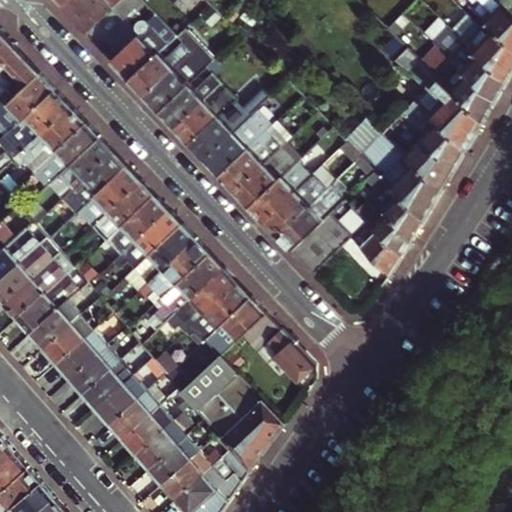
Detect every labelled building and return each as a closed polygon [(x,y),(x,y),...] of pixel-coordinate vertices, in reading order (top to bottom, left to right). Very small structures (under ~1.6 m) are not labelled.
[(55,0),(64,8),(72,0),(55,0)] [(72,0),(64,8),(75,20),(95,0),(72,0)] [(95,0),(75,20),(87,33),(121,0),(95,0)] [(124,0),(115,10),(126,21),(146,1),(145,0),(124,0)] [(511,53),(511,13),(503,4),(498,0),(474,0),(471,4),(496,28),(491,33),(511,53)] [(511,0),(504,0),(503,4),(511,13),(511,0)] [(509,80),(511,74),(511,53),(491,33),(465,9),(456,18),(452,15),(447,21),(450,24),(509,80)] [(131,79),(160,51),(177,34),(162,18),(156,24),(145,35),(115,62),(131,79)] [(145,35),(156,24),(153,21),(150,20),(146,20),(141,24),(141,28),(142,32),(145,35)] [(497,99),(509,80),(450,24),(436,40),(455,59),(497,99)] [(29,85),(42,72),(0,27),(0,68),(2,71),(9,64),(20,76),(29,85)] [(386,46),(399,59),(410,47),(397,35),(386,46)] [(131,79),(147,95),(175,67),(181,62),(188,55),(193,50),(184,41),(167,58),(160,51),(131,79)] [(469,148),(486,119),(441,76),(410,47),(399,59),(429,88),(419,98),(423,102),(469,148)] [(161,110),(190,83),(208,66),(193,50),(188,55),(193,60),(186,67),(180,73),(175,67),(147,95),(161,110)] [(181,62),(186,67),(193,60),(188,55),(181,62)] [(486,119),(497,99),(455,59),(441,76),(486,119)] [(0,118),(12,132),(58,88),(42,72),(29,85),(17,96),(12,101),(6,106),(0,98),(0,118)] [(161,110),(176,126),(223,82),(215,73),(197,90),(190,83),(161,110)] [(8,87),(17,96),(29,85),(20,76),(13,82),(8,87)] [(176,126),(191,142),(238,97),(223,82),(176,126)] [(12,101),(17,96),(8,87),(3,92),(12,101)] [(40,128),(44,132),(73,105),(58,88),(12,132),(7,136),(0,143),(0,146),(9,156),(13,153),(40,128)] [(0,98),(6,106),(12,101),(3,92),(0,94),(0,98)] [(191,142),(207,158),(253,114),(238,97),(191,142)] [(411,105),(415,110),(423,102),(419,98),(411,105)] [(457,168),(469,148),(423,102),(415,110),(411,105),(403,113),(408,117),(412,122),(419,128),(426,136),(457,168)] [(41,166),(49,159),(89,121),(73,105),(44,132),(21,154),(36,170),(41,166)] [(399,118),(403,122),(408,117),(403,113),(399,118)] [(207,158),(222,174),(268,130),(268,129),(253,114),(207,158)] [(445,189),(457,168),(426,136),(419,128),(412,122),(408,117),(403,122),(399,118),(386,131),(445,189)] [(0,128),(7,136),(12,132),(0,118),(0,128)] [(428,219),(445,189),(386,131),(375,120),(363,131),(374,141),(404,171),(392,183),(428,219)] [(51,176),(55,181),(102,136),(89,121),(49,159),(58,169),(51,176)] [(17,158),(21,154),(44,132),(40,128),(13,153),(17,158)] [(222,174),(237,190),(283,145),(268,130),(222,174)] [(52,184),(64,198),(115,149),(102,136),(55,181),(52,184)] [(303,157),(304,156),(288,139),(283,145),(298,161),(303,157)] [(355,164),(364,155),(362,153),(350,141),(341,149),(355,164)] [(392,183),(404,171),(374,141),(362,153),(364,155),(378,170),(387,178),(392,183)] [(237,190),(252,206),(296,164),(298,161),(283,145),(237,190)] [(78,213),(82,210),(130,164),(115,149),(64,198),(78,213)] [(310,164),(317,172),(330,160),(322,152),(310,164)] [(303,171),(310,164),(303,157),(298,161),(296,164),(303,171)] [(51,176),(58,169),(49,159),(41,166),(51,176)] [(82,210),(95,225),(144,179),(130,164),(82,210)] [(252,206),(266,220),(310,179),(317,172),(310,164),(303,171),(296,164),(252,206)] [(0,179),(12,193),(21,185),(6,168),(0,173),(0,179)] [(417,237),(428,219),(392,183),(387,178),(372,192),(417,237)] [(108,241),(112,237),(157,194),(144,179),(95,225),(108,241)] [(266,220),(280,235),(328,189),(321,182),(317,186),(310,179),(266,220)] [(280,235),(294,250),(349,197),(334,183),(328,189),(280,235)] [(406,254),(417,237),(372,192),(364,183),(349,197),(406,254)] [(26,209),(35,200),(22,185),(21,185),(12,193),(21,204),(26,209)] [(114,246),(122,255),(171,208),(157,194),(112,237),(117,243),(114,246)] [(393,274),(406,254),(349,197),(294,250),(316,273),(355,235),(393,274)] [(30,225),(36,220),(26,209),(21,204),(16,209),(30,225)] [(130,260),(137,268),(185,223),(171,208),(122,255),(116,261),(123,267),(130,260)] [(52,239),(60,231),(46,215),(38,223),(50,236),(52,239)] [(0,252),(17,237),(3,220),(0,222),(0,252)] [(147,286),(154,279),(199,237),(185,223),(137,268),(135,271),(147,286)] [(0,279),(0,292),(7,301),(56,257),(47,247),(54,241),(52,239),(50,236),(30,253),(0,279)] [(0,252),(0,279),(30,253),(17,237),(0,252)] [(147,286),(160,301),(212,251),(199,237),(154,279),(147,286)] [(156,333),(161,329),(226,267),(212,251),(160,301),(165,307),(148,324),(156,333)] [(7,301),(20,316),(76,266),(71,261),(65,267),(56,257),(7,301)] [(91,284),(101,275),(87,260),(78,269),(89,282),(91,284)] [(20,316),(34,331),(70,299),(83,288),(89,282),(78,269),(76,266),(20,316)] [(188,331),(189,329),(240,281),(226,267),(161,329),(169,337),(182,325),(188,331)] [(203,344),(205,342),(254,296),(240,281),(189,329),(203,344)] [(92,298),(98,292),(91,284),(89,282),(83,288),(92,298)] [(224,354),(246,333),(269,312),(254,296),(205,342),(212,350),(202,359),(210,368),(224,354)] [(34,331),(48,347),(83,315),(70,299),(34,331)] [(60,361),(73,376),(108,344),(116,337),(128,327),(117,314),(115,312),(96,329),(60,361)] [(300,381),(318,364),(269,312),(246,333),(273,361),(277,357),(300,381)] [(48,347),(60,361),(96,329),(83,315),(48,347)] [(122,360),(130,353),(116,337),(108,344),(122,360)] [(73,376),(87,391),(122,360),(108,344),(73,376)] [(170,375),(178,367),(165,352),(157,360),(168,373),(170,375)] [(255,467),(288,420),(224,354),(210,368),(185,392),(195,403),(208,417),(222,432),(229,439),(236,447),(255,467)] [(87,391),(101,407),(136,375),(122,360),(87,391)] [(149,390),(157,383),(144,368),(136,375),(149,390)] [(171,396),(181,387),(170,375),(168,373),(158,381),(171,396)] [(101,407),(114,421),(149,390),(136,375),(101,407)] [(114,421),(126,436),(162,404),(149,390),(114,421)] [(126,436),(140,452),(176,420),(162,404),(126,436)] [(140,452),(153,466),(190,434),(176,420),(140,452)] [(153,466),(167,482),(203,449),(190,434),(153,466)] [(0,466),(18,450),(6,436),(0,441),(0,466)] [(167,482),(180,497),(236,447),(229,439),(210,456),(203,449),(167,482)] [(180,497),(193,511),(222,511),(255,467),(236,447),(180,497)] [(0,493),(1,493),(32,466),(18,450),(0,466),(0,493)] [(9,501),(14,507),(45,481),(32,466),(1,493),(9,501)] [(38,511),(57,495),(45,481),(14,507),(8,511),(38,511)] [(70,511),(71,511),(57,495),(38,511),(70,511)] [(0,511),(8,511),(14,507),(9,501),(0,508),(0,511)]
